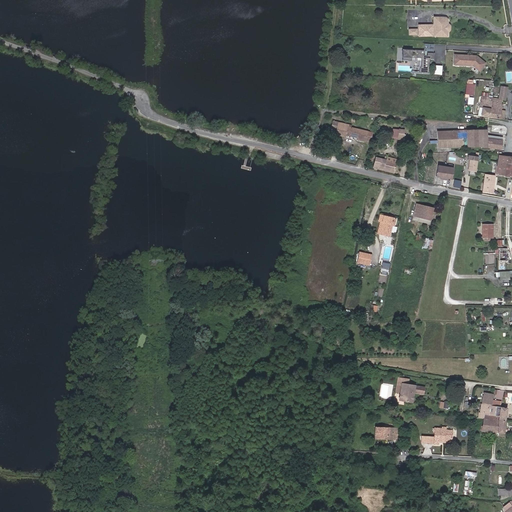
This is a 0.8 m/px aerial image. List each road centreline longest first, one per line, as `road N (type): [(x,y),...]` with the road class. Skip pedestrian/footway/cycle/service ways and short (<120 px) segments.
road 1 (residential): [(0,41),(134,91),(157,117),(189,128),(511,203)]
road 2 (unclassified): [(511,388),(354,361)]
